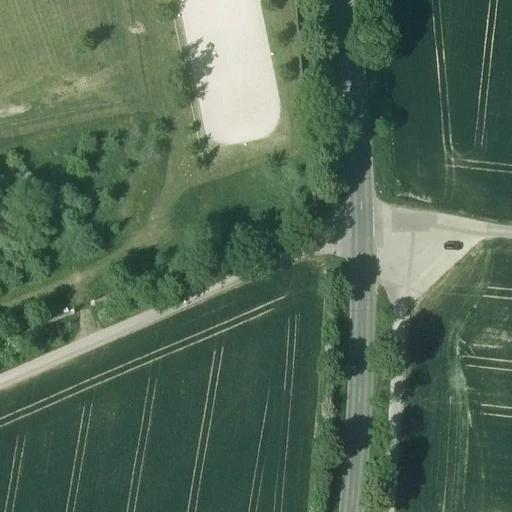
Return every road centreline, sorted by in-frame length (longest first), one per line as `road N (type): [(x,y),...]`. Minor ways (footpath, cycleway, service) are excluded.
road 1 (track): [(0,383),(362,229),(407,219),(511,230)]
road 2 (tertiary): [(341,0),(362,229),(350,511)]
road 3 (track): [(386,511),(407,219)]
